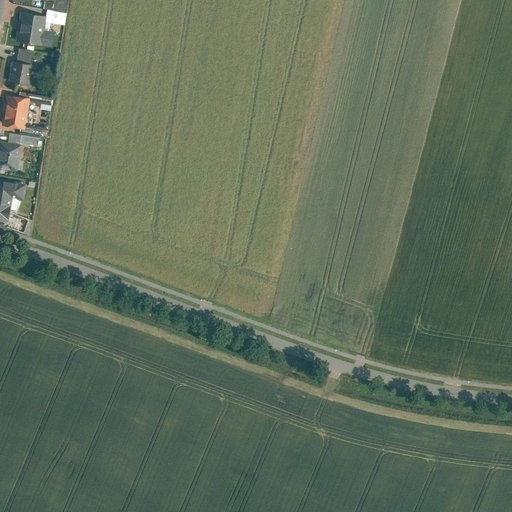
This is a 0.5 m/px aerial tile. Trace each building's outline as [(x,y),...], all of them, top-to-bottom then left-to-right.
[(20,14),(15,43),(40,47),(45,18),(20,14)] [(11,63),(8,84),(28,87),(31,66),(11,63)] [(6,97),(0,130),(24,134),(29,101),(6,97)] [(0,143),(0,170),(16,173),(21,146),(0,143)] [(22,203),(25,186),(0,181),(0,224),(7,225),(11,201),(22,203)]
